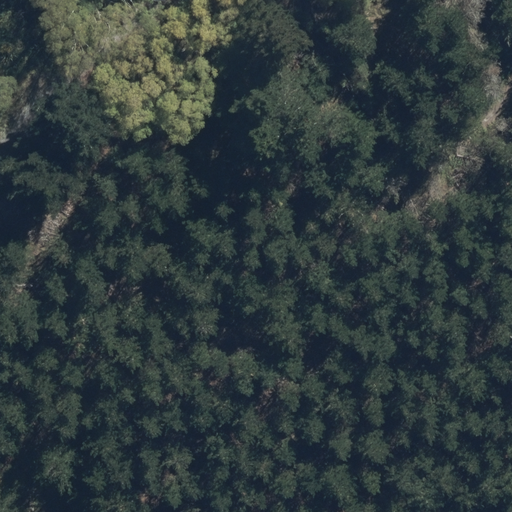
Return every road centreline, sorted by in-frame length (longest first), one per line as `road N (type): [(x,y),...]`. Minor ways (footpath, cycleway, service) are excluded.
road 1 (track): [(458,0),(479,32),(482,78),(357,178),(283,219),(252,277),(210,296),(0,274)]
road 2 (track): [(0,154),(71,62),(139,0)]
